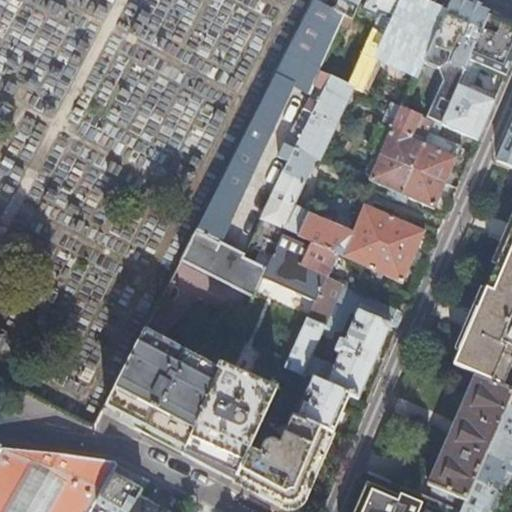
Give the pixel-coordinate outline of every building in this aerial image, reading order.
[(319,71),(344,15),(320,3),(315,0),(313,0),(181,260),(253,297),(261,279),(266,268),(242,259),(244,254),(218,241),(290,86),(309,95),(321,72),(319,71)] [(321,0),(320,3),(344,15),(349,18),(356,0),(321,0)] [(364,0),(359,11),(375,19),(370,29),(384,36),(398,2),(399,0),(364,0)] [(463,0),(447,0),(438,20),(420,61),(435,67),(442,63),(461,71),(467,58),(488,9),(469,2),(463,0)] [(418,11),(398,2),(384,36),(370,29),(345,83),(351,86),(360,90),(382,55),(416,71),(420,61),(438,20),(418,11)] [(511,60),(511,18),(509,18),(488,9),(467,58),(479,64),(506,75),(511,60)] [(467,89),(479,64),(467,58),(461,71),(456,84),(467,89)] [(345,83),(321,72),(309,95),(303,108),(333,123),(342,105),(351,86),(345,83)] [(487,117),(494,101),(467,89),(456,84),(446,107),(438,124),(477,141),(487,117)] [(438,124),(446,107),(432,101),(425,119),(438,125),(438,124)] [(409,138),(419,116),(418,116),(397,107),(393,118),(389,129),(409,138)] [(330,130),(333,123),(303,108),(285,143),(317,158),(330,130)] [(422,145),(409,138),(389,129),(385,139),(379,155),(412,169),(422,145)] [(459,144),(428,132),(426,138),(457,150),(459,144)] [(511,136),(507,135),(503,144),(496,160),(511,167),(511,136)] [(457,150),(426,138),(425,139),(422,145),(412,169),(444,183),(449,171),(454,158),(457,150)] [(283,230),(292,208),(311,168),(313,163),(315,160),(316,160),(317,158),(285,143),(278,157),(288,161),(256,228),(279,238),(283,230)] [(401,195),(412,169),(379,155),(369,180),(401,195)] [(436,201),(444,183),(412,169),(401,195),(414,200),(432,209),(436,201)] [(364,205),(351,233),(382,245),(394,219),(379,212),(364,205)] [(301,212),(292,208),(283,230),(297,236),(306,214),(301,212)] [(313,217),(306,214),(297,236),(309,242),(338,256),(336,258),(339,260),(351,233),(336,227),(313,217)] [(405,224),(394,219),(382,245),(411,257),(418,243),(422,232),(405,224)] [(309,242),(297,236),(283,230),(279,238),(275,246),(266,268),(261,279),(314,303),(325,279),(299,267),(309,242)] [(511,230),(475,315),(454,365),(476,375),(468,393),(438,463),(428,486),(431,487),(427,498),(461,511),(463,506),(473,483),(484,458),(495,431),(507,405),(511,392),(511,390),(504,387),(511,367),(511,230)] [(370,272),(382,245),(351,233),(339,260),(370,272)] [(252,236),(244,254),(242,259),(266,268),(275,246),(252,236)] [(329,274),(336,258),(338,256),(309,242),(299,267),(325,279),(327,280),(329,274)] [(404,274),(411,257),(382,245),(370,272),(399,284),(404,274)] [(403,314),(327,280),(325,279),(314,303),(307,318),(324,325),(321,331),(335,337),(337,333),(342,329),(349,313),(355,315),(348,331),(345,330),(343,334),(340,335),(335,348),(336,351),(339,352),(334,364),(311,355),(302,375),(314,380),(349,395),(357,399),(377,355),(389,326),(396,330),(403,314)] [(311,355),(321,331),(324,325),(307,318),(285,368),(302,375),(311,355)] [(185,448),(222,366),(222,365),(220,364),(217,369),(144,332),(106,407),(159,435),(185,448)] [(275,390),(222,366),(185,448),(183,453),(212,466),(237,476),(257,430),(275,390)] [(339,418),(349,395),(314,380),(297,418),(333,433),(339,418)] [(511,407),(507,405),(495,431),(511,438),(511,407)] [(304,500),(333,433),(297,418),(293,417),(282,442),(257,430),(237,476),(234,482),(248,490),(276,505),(283,508),(290,509),(295,508),(300,505),(304,500)] [(511,454),(511,452),(511,438),(495,431),(484,458),(511,469),(511,463),(508,462),(511,454)] [(2,450),(1,450),(0,451),(0,511),(89,511),(116,465),(115,464),(74,459),(22,453),(2,450)] [(511,475),(511,469),(484,458),(473,483),(495,492),(499,482),(504,473),(511,476),(511,475)] [(130,472),(116,465),(89,511),(130,511),(138,498),(148,481),(130,472)] [(490,504),(495,492),(473,483),(463,506),(476,511),(493,511),(488,510),(490,504)] [(460,511),(461,511),(427,498),(425,497),(421,505),(400,496),(399,499),(365,484),(354,508),(352,511),(460,511)] [(162,511),(138,498),(130,511),(162,511)]
